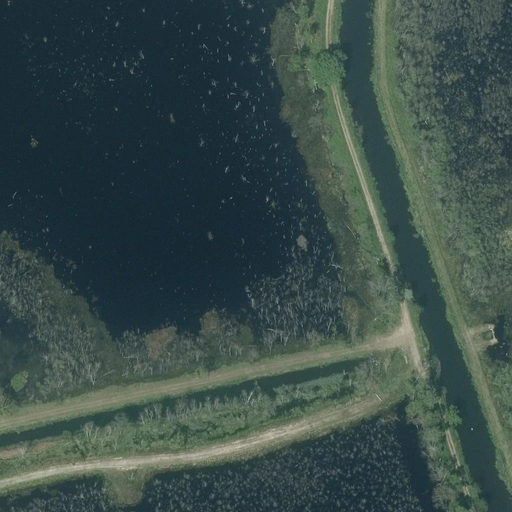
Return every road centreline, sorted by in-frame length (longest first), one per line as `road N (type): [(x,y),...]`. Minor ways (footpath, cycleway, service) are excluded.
road 1 (track): [(413,341),(0,430)]
road 2 (track): [(480,511),(413,341)]
